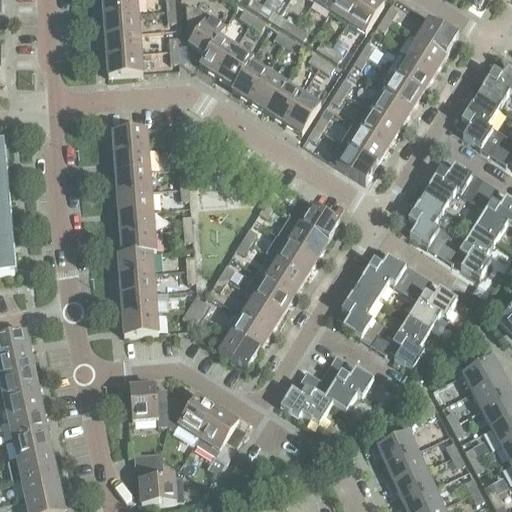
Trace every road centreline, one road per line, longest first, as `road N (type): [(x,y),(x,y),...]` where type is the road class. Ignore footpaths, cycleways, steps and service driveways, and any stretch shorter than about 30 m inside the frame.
road 1 (residential): [(382,217),(183,98),(54,112)]
road 2 (residential): [(74,311),(54,112)]
road 3 (residential): [(83,374),(183,371),(255,418)]
road 4 (residential): [(116,511),(83,374)]
